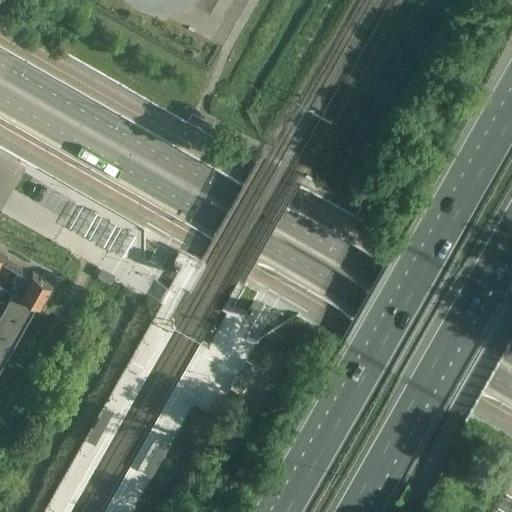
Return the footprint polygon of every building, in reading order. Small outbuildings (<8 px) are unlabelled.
[(136,0),(153,10),(187,0),(190,0),(209,10),(214,0),(136,0)] [(5,258),(0,267),(0,280),(1,282),(17,290),(28,271),(5,258)] [(169,271),(168,273),(176,277),(177,278),(183,266),(174,261),(170,268),(169,271)] [(101,270),(97,279),(110,286),(113,281),(115,278),(101,270)] [(53,282),(32,271),(31,273),(28,271),(17,290),(37,301),(41,304),(53,282)] [(1,282),(0,283),(0,303),(27,319),(37,301),(17,290),(1,282)] [(254,302),(247,314),(256,319),(263,307),(254,302)] [(0,303),(0,326),(17,336),(27,319),(0,303)] [(17,336),(0,326),(0,350),(7,354),(17,336)] [(245,363),(239,374),(246,378),(252,367),(245,363)] [(248,385),(237,379),(231,390),(242,396),(248,385)] [(95,448),(113,415),(103,409),(84,443),(95,448)] [(170,446),(161,440),(142,473),(151,480),(170,446)]
